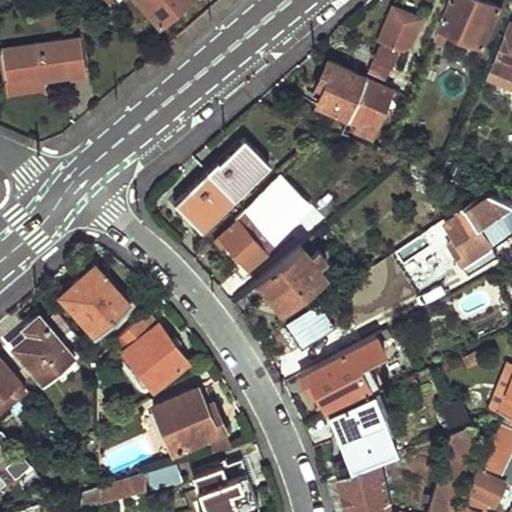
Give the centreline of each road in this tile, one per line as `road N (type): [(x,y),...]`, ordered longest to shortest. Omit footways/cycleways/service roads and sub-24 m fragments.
road 1 (residential): [(70,187),(112,213),(202,301),(246,363),(301,511)]
road 2 (tertiary): [(70,187),(296,0)]
